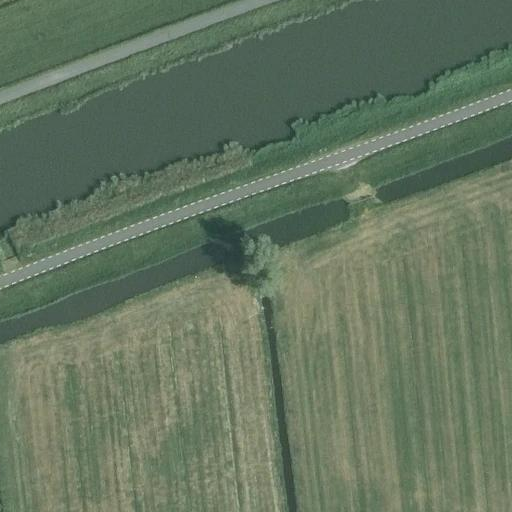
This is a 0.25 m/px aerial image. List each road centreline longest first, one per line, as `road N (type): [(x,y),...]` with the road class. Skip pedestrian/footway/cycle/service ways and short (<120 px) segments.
road 1 (unclassified): [(0,282),(511,93)]
road 2 (unclassified): [(0,101),(285,0)]
